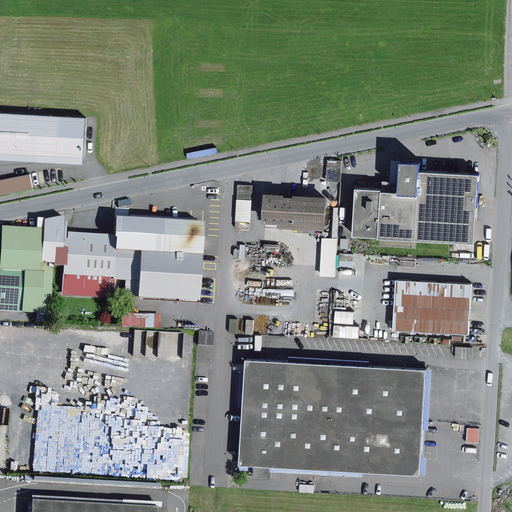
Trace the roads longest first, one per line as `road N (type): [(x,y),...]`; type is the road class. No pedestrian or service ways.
road 1 (unclassified): [(510,112),(0,211)]
road 2 (unclassified): [(510,112),(493,426)]
road 3 (unknown): [(497,363),(222,350)]
road 4 (unknown): [(215,483),(489,486)]
